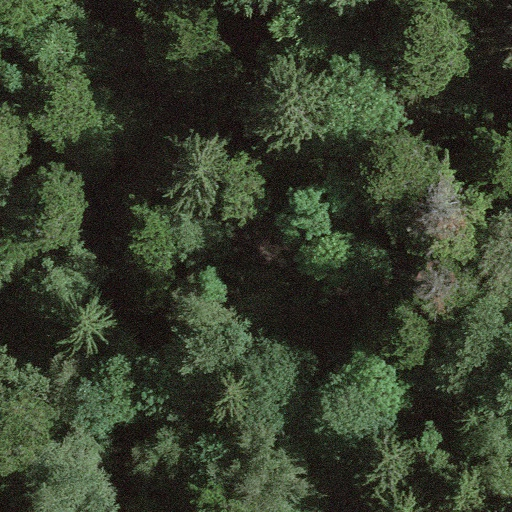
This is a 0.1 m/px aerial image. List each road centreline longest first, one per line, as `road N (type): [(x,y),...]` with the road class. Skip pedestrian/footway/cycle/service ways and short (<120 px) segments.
road 1 (unclassified): [(18,0),(147,111),(226,210),(319,375),(342,511)]
road 2 (track): [(319,375),(369,0)]
